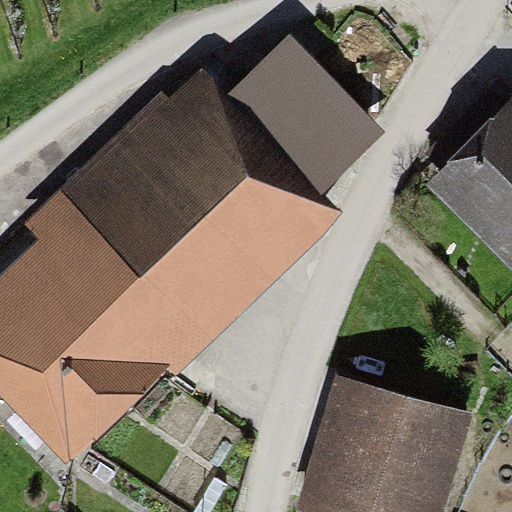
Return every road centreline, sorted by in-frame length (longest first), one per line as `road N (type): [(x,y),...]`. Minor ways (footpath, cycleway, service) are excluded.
road 1 (residential): [(483,0),(411,120),(345,258),(276,446),(262,511)]
road 2 (residential): [(0,158),(181,34),(312,0)]
